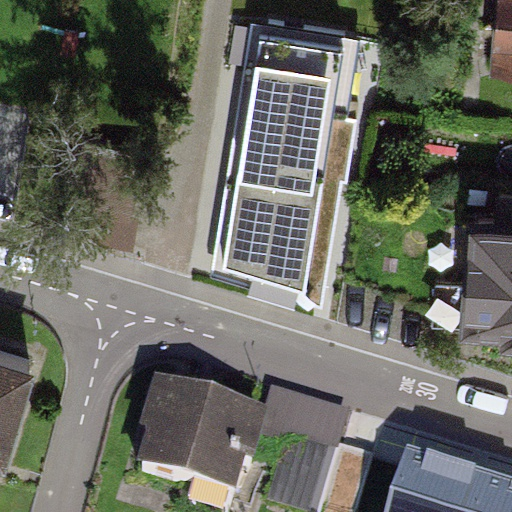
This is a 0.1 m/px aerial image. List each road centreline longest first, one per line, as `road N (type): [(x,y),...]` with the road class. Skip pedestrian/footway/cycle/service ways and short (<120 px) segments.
road 1 (residential): [(114,311),(511,429)]
road 2 (residential): [(59,511),(114,311)]
